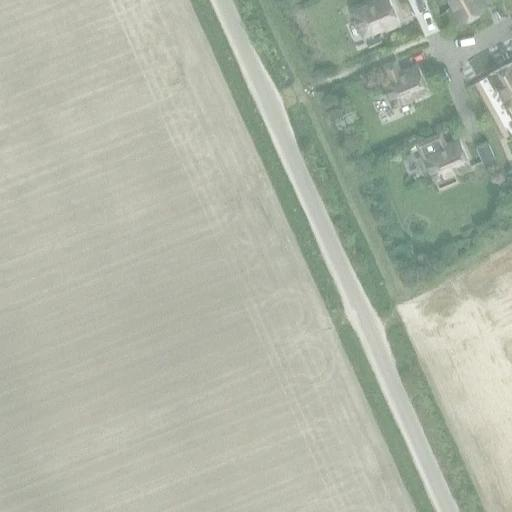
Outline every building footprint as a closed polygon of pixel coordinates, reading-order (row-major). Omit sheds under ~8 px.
[(385,28),(399,22),(389,0),(371,0),(368,1),(369,3),(353,10),(363,33),(384,25),(385,28)] [(458,20),(485,5),(482,0),(451,0),(454,5),(451,7),(458,20)] [(429,92),(417,63),(399,71),(395,60),(385,64),(390,77),(383,80),(393,103),(414,94),(415,98),(429,92)] [(511,61),(488,74),(495,87),(499,85),(509,105),(511,103),(511,61)] [(457,172),(470,166),(458,138),(445,144),(440,133),(417,142),(423,155),(417,157),(423,171),(431,168),(435,178),(455,169),(457,172)] [(494,157),(488,142),(477,146),(483,161),(494,157)]
